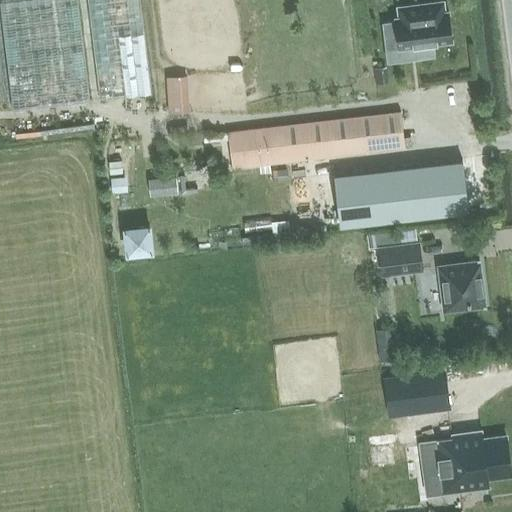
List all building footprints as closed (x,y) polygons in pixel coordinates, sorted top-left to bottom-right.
[(8,0),(0,1),(0,4),(13,109),(90,100),(77,0),(8,0)] [(140,0),(87,0),(99,99),(151,93),(140,0)] [(397,6),(399,17),(395,17),(398,47),(452,41),(449,11),(446,11),(444,0),(397,6)] [(189,95),(187,75),(166,76),(169,114),(179,113),(190,112),(189,95)] [(405,150),(401,113),(229,134),(234,171),(405,150)] [(121,161),(110,162),(111,173),(122,172),(121,161)] [(364,175),(333,179),(338,226),(371,223),(470,211),(464,163),(408,169),(364,175)] [(287,170),(276,171),(277,180),(288,179),(287,170)] [(126,176),(111,177),(111,186),(112,191),(127,190),(126,176)] [(177,177),(150,180),(151,193),(178,190),(177,177)] [(148,225),(124,227),(127,252),(151,249),(148,225)] [(419,240),(378,245),(381,274),(423,269),(419,240)] [(481,258),(436,264),(442,311),(486,306),(481,258)] [(394,328),(376,330),(380,361),(397,359),(394,328)] [(444,371),(385,379),(390,414),(449,406),(444,371)] [(421,445),(428,494),(489,486),(488,478),(511,475),(506,437),(483,440),(482,432),(454,436),(454,440),(421,445)]
